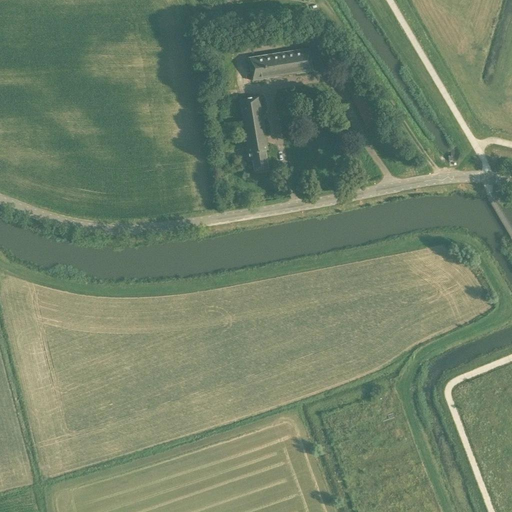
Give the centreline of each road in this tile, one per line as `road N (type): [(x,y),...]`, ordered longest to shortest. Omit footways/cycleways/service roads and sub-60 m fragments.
road 1 (tertiary): [(511,180),(441,179),(148,228),(80,224),(0,198)]
road 2 (track): [(441,179),(322,0)]
road 3 (unknown): [(435,511),(383,384)]
